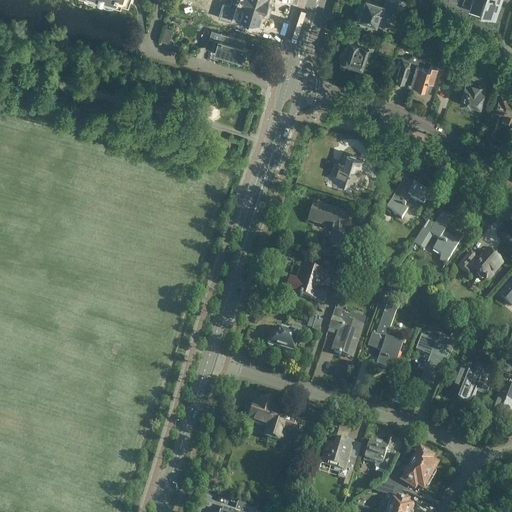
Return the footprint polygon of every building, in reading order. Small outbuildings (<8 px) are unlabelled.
[(233,0),(227,19),(242,23),(243,19),(259,24),(266,0),(233,0)] [(385,0),(384,4),(370,0),(364,0),(359,17),(375,23),(375,25),(384,28),(390,8),(394,9),(396,0),(385,0)] [(472,0),(468,10),(495,19),(501,0),(472,0)] [(183,13),(169,9),(168,13),(182,17),(183,13)] [(360,20),(358,27),(365,29),(367,23),(360,20)] [(161,41),(169,43),(173,30),(166,27),(161,41)] [(210,37),(206,48),(244,59),(247,48),(243,47),(245,40),(221,33),(220,33),(212,31),(210,37)] [(357,41),(348,38),(344,48),(343,48),(340,52),(339,55),(341,59),(339,64),(348,67),(350,62),(361,66),(363,60),(368,62),(373,47),(362,43),(363,41),(358,39),(357,41)] [(397,44),(382,40),(378,52),(393,57),(397,44)] [(414,63),(416,64),(410,83),(416,85),(415,87),(421,89),(421,87),(424,88),(430,89),(432,82),(436,71),(442,73),(446,60),(450,48),(443,46),(437,66),(431,64),(430,67),(422,65),(426,53),(423,52),(418,50),(415,63),(414,63)] [(391,66),(395,67),(392,77),(404,81),(405,76),(407,77),(410,69),(408,68),(410,61),(415,63),(418,50),(416,50),(415,55),(414,55),(410,57),(409,58),(401,56),(401,57),(395,55),(391,66)] [(451,64),(448,77),(455,79),(459,66),(451,64)] [(465,81),(460,101),(461,104),(466,105),(468,104),(479,106),(480,103),(482,102),(482,99),(481,98),(484,86),(465,81)] [(496,106),(494,111),(502,114),(502,115),(503,115),(501,119),(509,123),(511,118),(511,96),(509,95),(509,96),(501,93),(499,98),(498,98),(495,105),(496,106)] [(334,169),(332,176),(333,177),(333,179),(336,180),(335,181),(342,183),(343,182),(354,185),(362,160),(355,157),(356,155),(350,153),(349,155),(347,154),(344,164),(338,162),(336,170),(334,169)] [(404,180),(386,209),(401,219),(407,209),(404,207),(410,198),(423,206),(429,196),(404,180)] [(313,204),(308,221),(331,228),(331,230),(333,230),(332,247),(342,248),(343,232),(343,233),(345,226),(348,227),(351,217),(340,213),(341,211),(318,204),(319,203),(317,202),(316,205),(313,204)] [(428,222),(414,245),(424,251),(433,237),(438,240),(432,250),(440,255),(440,261),(445,265),(463,236),(458,233),(453,241),(446,237),(448,235),(444,232),(452,220),(441,213),(434,226),(428,222)] [(470,253),(458,267),(468,275),(472,270),(478,275),(478,277),(482,280),(483,280),(486,281),(488,279),(489,279),(492,276),(492,274),(502,263),(499,261),(499,259),(496,256),(495,256),(487,250),(478,261),(475,259),(476,258),(470,253)] [(338,263),(333,279),(344,283),(344,282),(347,271),(349,267),(338,263)] [(290,278),(286,289),(300,294),(299,297),(301,297),(301,296),(323,303),(328,290),(320,287),(325,273),(302,266),(297,280),(290,278)] [(347,271),(344,282),(352,284),(355,274),(347,271)] [(511,281),(500,295),(511,305),(511,304),(511,281)] [(372,332),(372,334),(367,347),(381,352),(376,366),(393,372),(403,344),(402,344),(404,339),(401,333),(394,336),(388,333),(399,302),(388,299),(378,329),(375,328),(374,332),(372,332)] [(334,309),(328,328),(337,331),(331,351),(338,354),(338,355),(340,356),(340,354),(352,358),(363,327),(365,318),(350,314),(350,316),(344,314),(344,312),(342,311),(344,303),(339,302),(336,310),(334,309)] [(426,324),(437,328),(440,320),(428,316),(426,324)] [(312,330),(318,332),(322,321),(316,319),(312,330)] [(274,329),(272,333),(270,340),(268,341),(267,344),(268,346),(269,346),(271,347),(274,346),(294,352),(301,328),(293,326),(291,330),(289,330),(288,332),(277,328),(276,330),(274,329)] [(432,384),(442,359),(448,361),(455,342),(457,336),(452,334),(450,340),(440,336),(437,343),(421,336),(415,351),(429,357),(420,379),(432,384)] [(458,372),(449,395),(470,403),(478,385),(487,389),(495,370),(476,363),(471,377),(458,372)] [(511,389),(503,386),(493,411),(511,418),(511,389)] [(247,421),(266,427),(263,437),(282,443),(283,438),(285,432),(286,430),(296,433),(301,419),(291,416),(290,419),(273,414),(276,405),(260,400),(258,405),(253,404),(252,407),(251,406),(248,406),(247,406),(246,407),(245,408),(243,409),(243,411),(243,412),(244,415),(244,416),(246,417),(247,418),(248,418),(247,421)] [(327,444),(325,448),(321,463),(335,467),(333,471),(339,473),(337,477),(345,480),(343,485),(348,487),(354,470),(356,461),(348,459),(350,452),(358,455),(361,445),(347,441),(350,431),(339,428),(333,446),(327,444)] [(363,455),(365,456),(363,461),(375,465),(374,467),(375,469),(385,473),(387,471),(388,469),(391,471),(395,460),(396,458),(399,452),(392,449),(396,439),(389,437),(386,445),(370,440),(367,448),(365,448),(364,449),(362,453),(363,455)] [(395,460),(402,463),(408,449),(401,446),(399,452),(396,458),(395,460)] [(419,451),(410,466),(432,479),(435,474),(435,472),(434,471),(437,466),(430,462),(432,459),(419,451)] [(388,476),(384,484),(400,491),(402,486),(408,489),(410,487),(414,490),(416,486),(423,490),(426,485),(427,485),(429,485),(432,479),(410,466),(401,482),(388,476)] [(400,491),(384,484),(374,490),(397,499),(396,501),(391,500),(390,505),(388,505),(386,511),(410,511),(412,506),(407,505),(408,502),(397,498),(400,491)]
